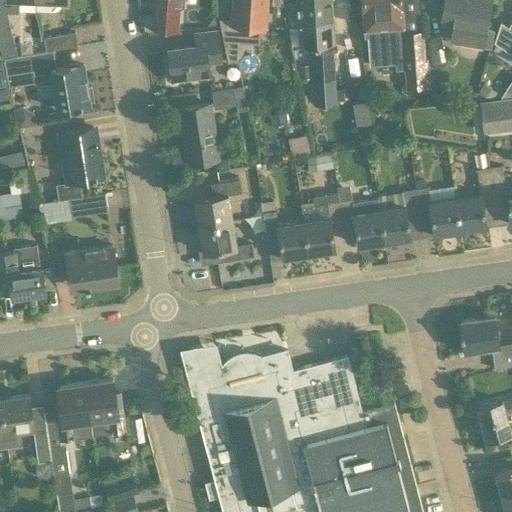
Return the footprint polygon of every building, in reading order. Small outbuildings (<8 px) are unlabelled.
[(5,0),(5,11),(18,12),(18,0),(5,0)] [(182,5),(181,0),(151,0),(151,3),(154,3),(153,27),(176,29),(178,4),(182,5)] [(259,43),(260,26),(265,26),(266,0),(231,0),(231,18),(218,17),(226,56),(227,62),(237,59),(242,52),(240,41),(259,43)] [(315,18),(332,17),(330,0),(296,0),(298,25),(315,24),(315,18)] [(407,87),(430,85),(428,59),(424,60),(421,31),(391,33),(390,15),(399,14),(399,7),(401,7),(400,0),(360,0),(363,28),(366,27),(369,65),(405,62),(407,87)] [(485,27),(489,0),(445,0),(441,22),(451,24),(448,39),(489,47),(493,28),(485,27)] [(315,24),(298,25),(300,45),(333,42),(332,17),(315,18),(315,24)] [(511,17),(507,25),(500,20),(493,41),(511,52),(511,17)] [(3,57),(8,56),(15,55),(10,24),(0,25),(0,51),(1,58),(3,57)] [(45,50),(53,49),(77,45),(75,31),(43,36),(45,50)] [(207,61),(221,59),(217,31),(194,34),(195,46),(170,49),(174,79),(209,74),(207,61)] [(446,63),(441,35),(427,37),(431,66),(446,63)] [(334,48),(310,50),(314,105),(338,103),(334,48)] [(53,49),(45,50),(30,53),(17,55),(5,58),(7,73),(32,69),(33,74),(44,72),(50,71),(50,70),(56,69),(53,49)] [(91,90),(87,90),(82,64),(56,69),(50,70),(50,71),(57,110),(89,105),(88,101),(93,100),(91,90)] [(483,132),(511,128),(511,97),(479,102),(483,132)] [(190,163),(217,159),(208,103),(181,107),(190,163)] [(81,196),(79,180),(103,176),(100,157),(96,158),(91,127),(58,133),(60,148),(66,147),(72,180),(55,183),(58,199),(81,196)] [(41,158),(56,156),(51,131),(36,133),(41,158)] [(0,152),(0,167),(22,163),(19,148),(0,152)] [(328,150),(304,153),(306,170),(331,166),(328,150)] [(502,164),(489,166),(495,204),(506,203),(509,221),(511,220),(511,188),(505,189),(502,164)] [(480,193),(455,197),(460,229),(486,225),(483,206),(495,204),(489,166),(476,168),(480,193)] [(195,198),(200,225),(231,220),(227,194),(241,192),(238,175),(210,180),(212,195),(195,198)] [(427,186),(415,188),(419,216),(430,214),(433,233),(460,229),(455,197),(429,201),(427,186)] [(0,215),(19,212),(15,188),(0,190),(0,215)] [(377,194),(378,201),(384,241),(410,237),(407,218),(419,216),(415,188),(377,194)] [(332,230),(344,228),(339,199),(338,199),(337,191),(313,195),(314,199),(299,201),(303,221),(303,220),(308,253),(334,249),(332,230)] [(71,217),(107,211),(105,193),(69,199),(71,217)] [(352,197),(339,199),(344,228),(355,226),(358,245),(384,241),(378,201),(352,205),(352,197)] [(270,259),(308,253),(303,220),(303,221),(278,224),(275,209),(262,211),(263,215),(270,259)] [(231,220),(200,225),(204,250),(216,248),(218,261),(253,255),(251,242),(235,244),(231,220)] [(0,279),(9,278),(10,278),(13,295),(13,297),(46,291),(44,278),(42,267),(41,267),(37,242),(13,246),(14,253),(0,255),(0,279)] [(84,288),(118,282),(112,245),(65,253),(70,283),(83,281),(84,288)] [(511,341),(498,344),(494,315),(459,320),(463,349),(492,345),(496,368),(511,364),(511,341)] [(423,511),(394,402),(362,410),(347,355),(293,369),(287,349),(261,357),(247,353),(233,356),(222,367),(221,364),(220,364),(221,366),(187,375),(214,478),(204,481),(209,498),(219,495),(223,511),(423,511)] [(112,379),(85,383),(90,420),(108,418),(111,433),(124,431),(120,402),(116,402),(112,379)] [(90,420),(85,383),(57,387),(60,410),(55,411),(59,440),(74,438),(71,423),(90,420)] [(28,397),(0,401),(0,402),(6,445),(21,443),(19,431),(33,429),(28,397)] [(511,437),(511,397),(478,406),(487,439),(510,433),(511,437)] [(33,431),(37,460),(49,458),(45,429),(33,431)] [(64,443),(49,445),(53,474),(68,472),(64,443)] [(511,467),(496,472),(503,496),(511,493),(511,467)] [(110,499),(137,490),(131,475),(105,483),(110,499)] [(138,511),(132,493),(110,500),(114,511),(138,511)] [(511,511),(511,493),(503,496),(506,511),(511,511)]
